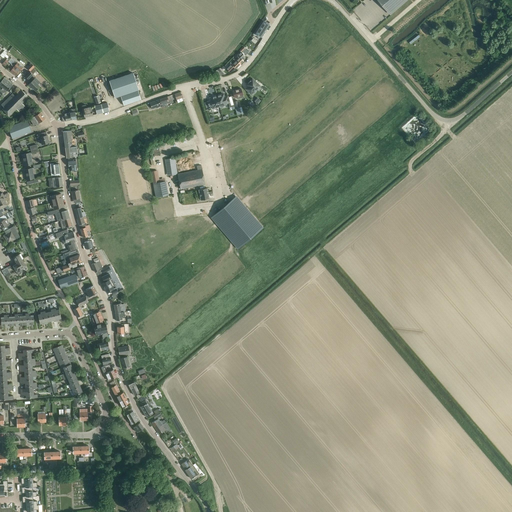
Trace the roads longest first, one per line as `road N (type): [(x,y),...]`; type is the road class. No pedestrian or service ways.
road 1 (unclassified): [(207,511),(140,416),(117,366),(110,311),(70,207),(56,126)]
road 2 (unclassified): [(56,126),(233,75),(274,24)]
road 3 (unclassified): [(511,72),(464,114),(443,120),(331,0)]
road 4 (residential): [(77,322),(43,261),(0,113)]
road 5 (track): [(221,511),(217,487),(160,383)]
